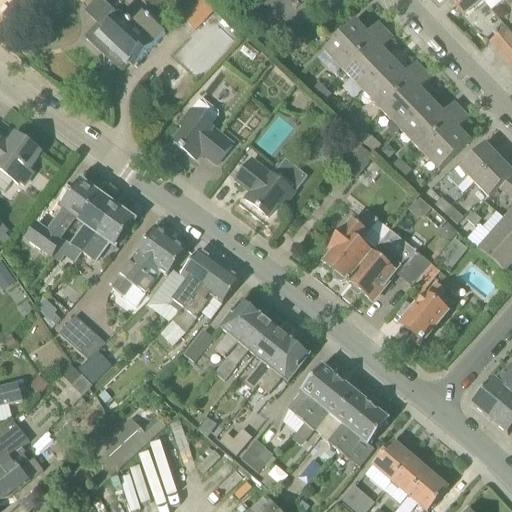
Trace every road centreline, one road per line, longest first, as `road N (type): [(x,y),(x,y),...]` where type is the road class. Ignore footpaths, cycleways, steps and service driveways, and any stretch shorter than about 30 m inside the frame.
road 1 (unclassified): [(434,406),(0,74)]
road 2 (unclassified): [(402,0),(511,116)]
